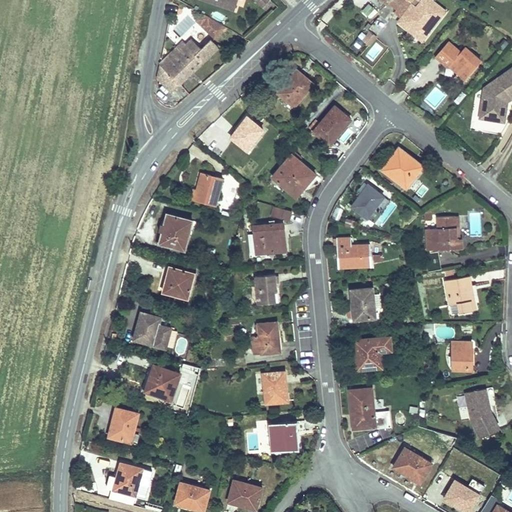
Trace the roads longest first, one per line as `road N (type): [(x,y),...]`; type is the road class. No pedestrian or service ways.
road 1 (residential): [(336,464),(316,223),(391,110)]
road 2 (secondary): [(60,511),(67,431),(122,211),(155,151)]
road 3 (secondary): [(169,135),(289,22)]
road 4 (residential): [(391,110),(511,206)]
road 5 (residential): [(289,22),(391,110)]
